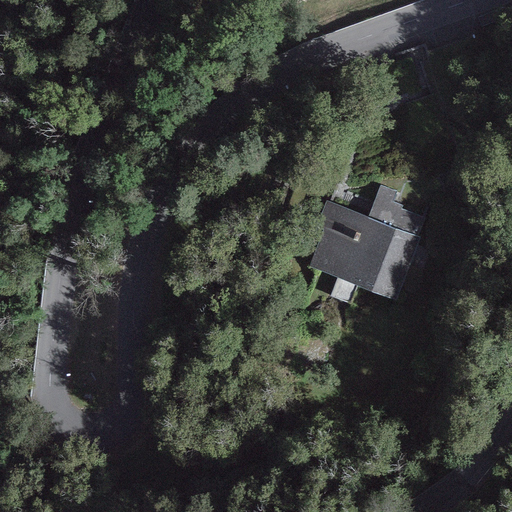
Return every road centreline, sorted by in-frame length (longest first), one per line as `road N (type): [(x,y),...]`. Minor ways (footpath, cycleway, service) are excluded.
road 1 (tertiary): [(155,0),(78,179),(66,233),(48,383),(64,424),(91,434),(112,428),(128,408),(139,242),(183,155),(270,78),(470,0)]
road 2 (unclassified): [(420,511),(480,462),(511,415)]
